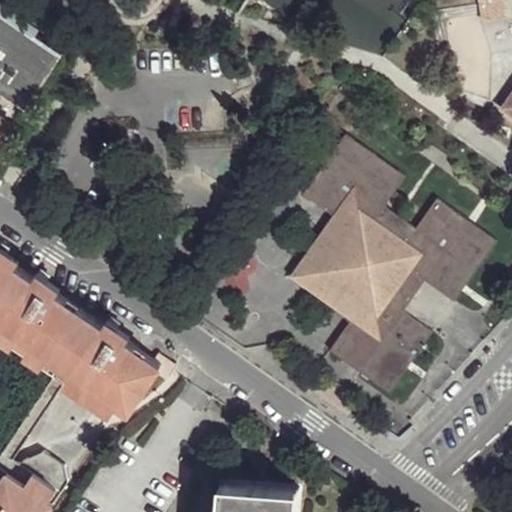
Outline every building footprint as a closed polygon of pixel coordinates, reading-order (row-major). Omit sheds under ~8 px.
[(64,51),(0,6),(0,89),(26,107),(64,51)] [(511,72),(486,109),(511,127),(511,72)] [(0,147),(26,107),(0,89),(0,147)] [(403,176),(344,133),(303,192),(332,214),(355,186),(382,205),(403,176)] [(382,205),(355,186),(332,214),(290,276),(351,319),(381,340),(402,311),(425,279),(444,251),(413,228),(382,205)] [(494,241),(435,199),(413,228),(444,251),(425,279),(454,298),(494,241)] [(14,254),(0,241),(0,254),(9,262),(14,254)] [(0,254),(0,324),(114,401),(125,408),(156,362),(124,341),(98,322),(51,291),(28,275),(9,262),(0,254)] [(59,282),(35,266),(28,275),(51,291),(59,282)] [(430,331),(402,311),(381,340),(351,319),(330,348),(388,389),(430,331)] [(129,332),(104,315),(98,322),(124,341),(129,332)] [(114,401),(0,324),(0,344),(51,379),(1,454),(13,463),(62,386),(104,414),(114,401)] [(43,453),(16,464),(59,495),(66,483),(64,467),(43,453)] [(13,463),(1,454),(0,455),(0,486),(16,464),(13,463)] [(0,511),(47,511),(59,495),(16,464),(0,486),(0,511)] [(300,511),(301,487),(226,482),(224,511),(300,511)]
